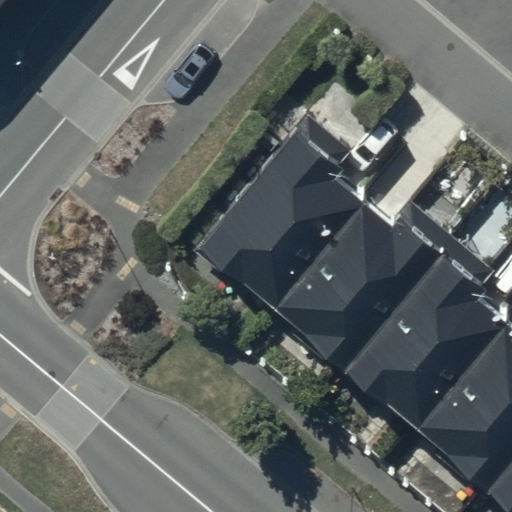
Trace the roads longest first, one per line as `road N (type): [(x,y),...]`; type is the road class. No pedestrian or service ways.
road 1 (tertiary): [(0,334),(212,511)]
road 2 (tertiary): [(0,197),(164,0)]
